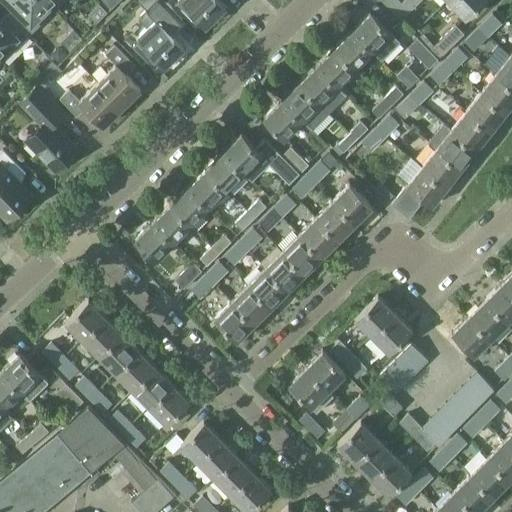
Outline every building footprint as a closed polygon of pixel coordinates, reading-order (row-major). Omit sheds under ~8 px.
[(15,0),(18,3),(8,12),(29,34),(55,8),(46,0),(15,0)] [(46,0),(55,8),(62,0),(46,0)] [(166,0),(143,0),(150,7),(142,14),(143,15),(139,19),(147,27),(138,36),(165,65),(184,46),(167,27),(180,15),(166,0)] [(182,0),(206,24),(226,6),(220,0),(182,0)] [(383,0),(393,10),(402,2),(400,0),(383,0)] [(403,0),(402,2),(393,10),(401,19),(415,6),(409,0),(403,0)] [(449,0),(466,17),(482,0),(449,0)] [(370,11),(352,29),(372,50),(381,59),(399,41),(370,11)] [(492,11),(478,25),(488,35),(502,21),(492,11)] [(0,55),(3,59),(29,34),(8,12),(0,20),(0,55)] [(434,46),(442,54),(464,33),(456,25),(434,46)] [(488,35),(478,25),(463,40),(473,50),(488,35)] [(352,29),(335,46),(355,67),(372,50),(352,29)] [(408,45),(429,66),(438,58),(417,36),(408,45)] [(115,62),(97,80),(121,105),(140,87),(122,69),(131,60),(114,43),(105,52),(115,62)] [(458,45),(443,59),(453,69),(468,55),(458,45)] [(335,46),(316,64),(337,85),(338,84),(355,67),(335,46)] [(511,54),(511,53),(496,72),(511,85),(511,54)] [(453,69),(443,59),(429,73),(439,83),(453,69)] [(408,84),(419,73),(407,60),(396,70),(408,84)] [(316,64),(299,81),(329,111),(348,93),(338,84),(337,85),(316,64)] [(511,85),(496,72),(481,91),(505,111),(511,102),(511,85)] [(424,78),(409,92),(419,102),(434,88),(424,78)] [(121,105),(97,80),(78,98),(68,87),(59,96),(76,114),(85,105),(103,123),(121,105)] [(299,81),(281,98),(302,119),(311,129),(329,111),(299,81)] [(396,84),(384,96),(391,103),(403,92),(396,84)] [(36,113),(34,115),(44,126),(31,139),(41,149),(38,152),(56,171),(79,149),(54,123),(64,114),(36,86),(22,99),(36,113)] [(481,91),(466,109),(491,129),(505,111),(481,91)] [(419,102),(409,92),(395,107),(405,117),(419,102)] [(391,103),(384,96),(371,108),(379,115),(391,103)] [(302,119),(281,98),(263,116),(284,137),(302,119)] [(466,109),(451,129),(475,149),(491,129),(466,109)] [(390,112),(375,126),(385,136),(399,122),(390,112)] [(361,119),(348,131),(355,138),(368,126),(361,119)] [(385,136),(375,126),(361,140),(370,150),(385,136)] [(451,129),(436,147),(461,167),(475,149),(451,129)] [(355,138),(348,131),(336,143),(343,150),(355,138)] [(242,132),(224,150),(244,171),(253,179),(271,162),(242,132)] [(290,145),(281,153),(299,172),(308,163),(290,145)] [(436,147),(422,165),(446,185),(461,167),(436,147)] [(0,209),(8,218),(32,195),(17,180),(26,171),(3,148),(0,151),(0,209)] [(224,150),(206,167),(227,188),(244,171),(224,150)] [(329,150),(307,171),(317,181),(330,168),(329,167),(338,159),(329,150)] [(299,172),(281,153),(273,162),(291,180),(299,172)] [(407,184),(424,199),(431,204),(446,185),(422,165),(407,184)] [(206,167),(188,185),(209,206),(227,188),(206,167)] [(317,181),(307,171),(291,186),(301,196),(317,181)] [(349,180),(332,198),(355,220),(372,203),(349,180)] [(424,199),(407,184),(392,203),(410,217),(424,199)] [(188,185),(170,203),(191,224),(209,206),(188,185)] [(286,192),(272,206),(282,216),(296,202),(286,192)] [(259,197),(247,209),(254,217),(266,205),(259,197)] [(332,198),(315,215),(337,238),(355,220),(332,198)] [(170,203),(153,220),(174,240),(191,224),(170,203)] [(282,216),(272,206),(258,220),(268,230),(282,216)] [(254,217),(247,209),(235,221),(242,229),(254,217)] [(315,215),(298,232),(321,254),(337,238),(315,215)] [(174,240),(153,220),(135,238),(155,258),(174,240)] [(252,226),(238,240),(248,249),(262,235),(252,226)] [(224,232),(212,244),(219,251),(231,239),(224,232)] [(298,232),(282,248),(304,271),(321,254),(298,232)] [(248,249),(238,240),(224,254),(234,263),(248,249)] [(219,251),(212,244),(199,256),(207,263),(219,251)] [(260,260),(265,265),(287,288),(304,271),(282,248),(280,250),(275,245),(260,260)] [(175,278),(184,287),(202,269),(194,260),(175,278)] [(220,260),(206,274),(215,283),(228,269),(220,260)] [(265,265),(248,282),(271,304),(287,288),(265,265)] [(511,271),(503,281),(511,290),(511,271)] [(215,283),(206,274),(192,287),(201,296),(215,283)] [(511,290),(503,281),(485,298),(508,321),(511,316),(511,290)] [(248,282),(231,299),(254,321),(271,304),(248,282)] [(355,316),(373,334),(395,311),(378,294),(355,316)] [(66,320),(83,337),(105,314),(89,297),(66,320)] [(485,298),(469,314),(491,337),(508,321),(485,298)] [(254,321),(231,299),(214,316),(237,339),(254,321)] [(395,311),(373,334),(390,351),(412,328),(395,311)] [(83,337),(100,354),(122,331),(105,314),(83,337)] [(491,337),(469,314),(452,331),(474,354),(491,337)] [(100,354),(116,371),(139,348),(122,331),(100,354)] [(331,347),(344,361),(353,353),(340,339),(331,347)] [(43,349),(57,363),(65,354),(52,340),(43,349)] [(412,342),(404,350),(421,367),(429,359),(412,342)] [(116,371),(133,388),(156,366),(139,348),(116,371)] [(323,348),(306,365),(328,388),(345,371),(323,348)] [(404,350),(396,358),(413,375),(421,367),(404,350)] [(2,369),(30,398),(30,399),(49,380),(20,351),(2,369)] [(353,353),(344,361),(358,375),(367,367),(353,353)] [(65,354),(57,363),(70,377),(79,368),(65,354)] [(511,369),(511,358),(507,354),(493,368),(503,378),(511,369)] [(396,358),(388,366),(405,383),(413,375),(396,358)] [(328,388),(306,365),(288,382),(316,411),(333,394),(327,389),(328,388)] [(133,388),(150,405),(172,382),(156,366),(133,388)] [(405,383),(388,366),(380,374),(397,391),(405,383)] [(2,369),(0,370),(0,402),(5,407),(15,397),(23,405),(30,398),(2,369)] [(477,370),(469,378),(486,395),(494,387),(477,370)] [(74,383),(88,397),(98,387),(84,373),(74,383)] [(511,395),(511,379),(510,377),(496,392),(506,402),(511,395)] [(469,378),(461,386),(478,403),(486,395),(469,378)] [(56,390),(74,408),(83,399),(65,381),(56,390)] [(172,382),(150,405),(167,422),(189,400),(172,382)] [(461,386),(454,394),(470,411),(478,403),(461,386)] [(98,387),(88,397),(103,412),(112,402),(98,387)] [(380,400),(394,414),(402,406),(389,392),(380,400)] [(361,394),(347,407),(355,416),(369,403),(361,394)] [(454,394),(446,402),(462,419),(470,411),(454,394)] [(490,397),(476,411),(486,421),(501,407),(490,397)] [(0,402),(0,427),(12,415),(5,407),(0,402)] [(446,402),(438,410),(454,427),(462,419),(446,402)] [(0,511),(37,511),(113,450),(125,440),(89,404),(0,477),(0,511)] [(108,417),(122,431),(132,422),(118,407),(108,417)] [(355,416),(347,407),(333,421),(342,430),(355,416)] [(438,410),(430,418),(447,435),(454,427),(438,410)] [(486,421),(476,411),(462,426),(472,436),(486,421)] [(414,435),(422,427),(422,426),(409,412),(401,420),(400,421),(414,435)] [(422,426),(422,427),(436,440),(439,443),(447,435),(430,418),(422,426)] [(181,442),(198,459),(221,437),(204,419),(181,442)] [(338,441),(355,458),(377,436),(361,419),(338,441)] [(42,422),(29,432),(35,440),(48,429),(42,422)] [(132,422),(122,431),(136,446),(146,436),(132,422)] [(325,429),(318,422),(310,429),(317,436),(325,429)] [(422,427),(414,435),(427,449),(436,440),(422,427)] [(457,431),(443,445),(453,455),(467,441),(457,431)] [(35,440),(29,432),(15,443),(22,451),(35,440)] [(355,458),(371,475),(394,453),(377,436),(355,458)] [(198,459),(215,476),(238,454),(221,437),(198,459)] [(511,445),(505,438),(488,455),(510,478),(511,476),(511,445)] [(152,511),(175,493),(125,440),(113,450),(144,488),(130,499),(140,511),(152,511)] [(453,455),(443,445),(429,459),(439,469),(453,455)] [(394,453),(371,475),(389,493),(412,471),(394,453)] [(215,476),(231,493),(254,471),(238,454),(215,476)] [(488,455),(471,472),(493,495),(510,478),(488,455)] [(159,469),(173,483),(183,473),(169,459),(159,469)] [(424,466),(410,480),(419,489),(433,475),(424,466)] [(254,471),(231,493),(249,510),(271,488),(254,471)] [(471,472),(454,489),(477,511),(493,495),(471,472)] [(183,473),(173,483),(187,497),(197,488),(183,473)] [(419,489),(410,480),(397,494),(406,503),(419,489)] [(454,489),(438,506),(443,511),(476,511),(477,511),(454,489)] [(212,511),(217,507),(203,493),(193,503),(201,511),(212,511)]
